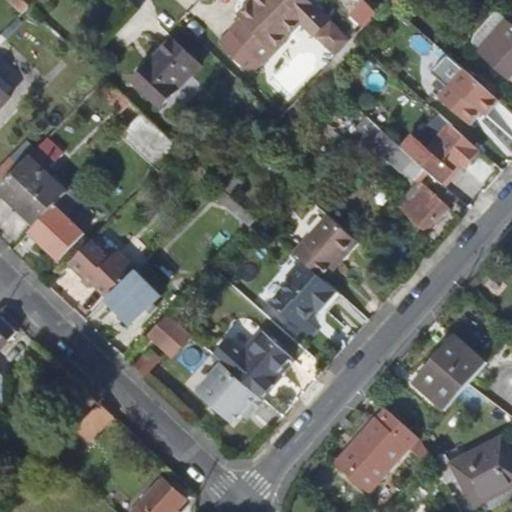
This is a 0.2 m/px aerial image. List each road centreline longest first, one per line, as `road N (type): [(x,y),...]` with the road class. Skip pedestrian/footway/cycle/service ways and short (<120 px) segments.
road 1 (residential): [(511,199),(240,499)]
road 2 (residential): [(240,499),(5,274)]
